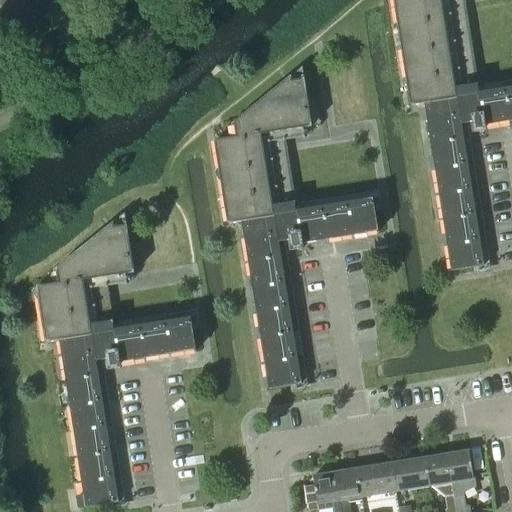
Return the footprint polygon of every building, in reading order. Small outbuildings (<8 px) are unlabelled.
[(393,0),(410,107),(424,105),(462,99),(466,125),(473,123),(472,118),(482,117),(478,89),(482,89),(481,85),(477,86),(477,85),(477,86),(462,0),(393,0)] [(307,96),(302,69),(303,69),(302,69),(231,127),(232,128),(235,128),(237,138),(214,142),(227,225),(241,223),(279,217),(283,243),(291,241),(290,236),(300,235),(295,207),(299,207),(298,203),(295,204),(294,204),(284,142),(304,139),(303,129),(320,127),(315,95),(307,96)] [(511,83),(482,89),(478,89),(482,117),(472,118),(473,123),(475,133),(484,132),(484,127),(511,122),(511,83)] [(489,266),(466,125),(462,99),(424,105),(451,272),(489,266)] [(299,207),(295,207),(300,235),(290,236),(291,241),(292,251),(302,249),(301,245),(378,233),(371,195),(299,207)] [(107,355),(117,354),(112,326),(117,326),(116,322),(113,323),(112,323),(106,288),(126,285),(125,276),(133,274),(124,215),(53,273),(54,274),(57,274),(59,285),(36,288),(45,344),(59,342),(97,336),(101,362),(108,360),(107,355)] [(306,384),(283,243),(279,217),(241,223),(268,390),(306,384)] [(117,326),(112,326),(117,354),(107,355),(108,360),(110,370),(119,369),(118,364),(195,352),(189,314),(117,326)] [(123,503),(101,362),(97,336),(59,342),(59,344),(84,498),(77,499),(79,509),(85,508),(85,509),(123,503)] [(469,452),(447,456),(451,484),(453,496),(455,511),(470,511),(469,507),(463,508),(461,495),(473,489),(475,489),(473,481),(469,452)] [(447,456),(425,459),(429,488),(444,498),(446,510),(445,511),(455,511),(453,496),(451,484),(447,456)] [(425,459),(391,465),(395,493),(429,488),(425,459)] [(391,465),(357,470),(362,499),(395,493),(391,465)] [(345,472),(335,474),(341,511),(349,511),(348,504),(362,502),(362,499),(357,470),(355,471),(355,468),(345,469),(345,472)] [(341,511),(335,474),(313,477),(318,511),(332,509),(332,511),(341,511)]
